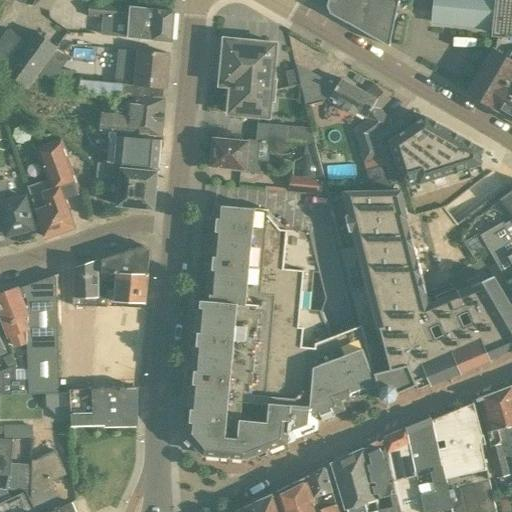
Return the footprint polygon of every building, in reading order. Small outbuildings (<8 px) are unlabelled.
[(331,15),(390,47),(399,0),(329,0),(328,6),(331,15)] [(511,0),(435,0),(433,22),(433,29),(493,35),(511,37),(511,0)] [(89,4),(88,18),(103,20),(103,18),(104,5),(89,4)] [(129,38),(171,41),(174,11),(172,11),(104,5),(103,18),(102,35),(129,38)] [(0,88),(18,102),(28,88),(6,72),(35,32),(34,31),(27,42),(9,27),(0,39),(0,88)] [(57,48),(35,32),(6,72),(28,88),(40,72),(57,48)] [(276,44),(225,39),(220,86),(231,87),(229,114),(269,118),(276,44)] [(68,56),(57,48),(40,72),(51,80),(68,56)] [(140,50),(137,85),(137,86),(166,89),(166,87),(167,87),(170,52),(140,50)] [(511,51),(507,59),(495,52),(470,93),(511,118),(511,51)] [(290,71),(292,84),(304,82),(307,101),(327,98),(321,66),(290,71)] [(137,86),(137,85),(56,78),(55,95),(80,97),(80,93),(134,96),(133,114),(102,111),(101,121),(90,119),(89,130),(162,137),(165,100),(165,99),(166,89),(137,86)] [(353,129),(355,136),(381,109),(391,100),(374,83),(363,94),(341,81),(329,102),(355,117),(357,113),(367,119),(353,129)] [(0,105),(3,107),(9,99),(0,92),(0,105)] [(389,126),(375,136),(391,186),(398,183),(386,144),(384,139),(416,117),(411,111),(393,124),(389,126)] [(425,117),(390,141),(403,182),(418,177),(420,183),(481,164),(481,161),(482,159),(483,149),(435,122),(425,117)] [(305,145),(318,143),(316,129),(287,126),(286,143),(305,145)] [(117,136),(114,164),(158,169),(161,140),(117,136)] [(31,198),(45,238),(70,229),(72,222),(65,205),(68,204),(66,199),(81,194),(62,140),(37,149),(48,179),(27,186),(31,198)] [(231,171),(259,174),(261,161),(254,160),(256,144),(215,140),(215,144),(213,145),(212,152),(214,154),(213,166),(231,168),(231,171)] [(318,143),(305,145),(302,177),(290,176),(288,192),(324,196),(324,188),(326,188),(318,143)] [(116,164),(97,162),(96,178),(112,179),(115,178),(121,178),(119,206),(154,210),(158,173),(122,169),(116,168),(116,164)] [(381,164),(365,169),(370,184),(385,180),(381,164)] [(0,217),(3,216),(7,234),(18,231),(21,233),(29,232),(31,228),(33,228),(26,197),(12,200),(4,171),(0,172),(0,217)] [(402,189),(345,190),(351,214),(346,215),(350,232),(355,230),(369,288),(352,292),(361,326),(372,369),(376,386),(377,385),(383,400),(417,385),(419,389),(432,386),(511,351),(511,305),(495,276),(430,303),(409,219),(402,189)] [(511,191),(499,201),(511,216),(511,191)] [(199,300),(186,436),(205,457),(246,459),(290,442),(290,440),(317,429),(317,420),(345,408),(342,399),(376,386),(372,369),(361,326),(334,337),(324,311),(302,309),(306,271),(286,268),(290,230),(283,230),(269,215),(269,210),(217,206),(207,300),(199,300)] [(511,284),(511,237),(507,229),(503,221),(481,234),(503,268),(511,284)] [(101,273),(105,273),(148,275),(150,250),(144,245),(102,259),(101,273)] [(74,269),(75,306),(107,305),(107,296),(98,296),(97,261),(74,269)] [(105,273),(106,273),(105,281),(115,282),(114,301),(146,304),(148,275),(105,273)] [(57,275),(22,287),(26,300),(27,343),(28,372),(29,371),(31,394),(60,393),(57,275)] [(22,287),(0,294),(0,312),(9,337),(11,336),(15,347),(27,343),(26,300),(22,287)] [(104,307),(102,326),(142,329),(144,309),(104,307)] [(102,326),(100,345),(141,348),(142,329),(102,326)] [(100,345),(99,364),(139,368),(141,348),(100,345)] [(7,368),(2,370),(16,366),(11,353),(3,357),(7,368)] [(99,364),(97,386),(137,387),(139,368),(99,364)] [(0,371),(0,376),(0,395),(7,395),(7,397),(29,396),(29,395),(30,394),(31,394),(29,371),(28,372),(16,372),(16,366),(2,370),(0,371)] [(511,387),(497,393),(506,427),(504,427),(511,455),(511,454),(511,451),(511,446),(511,445),(511,387)] [(71,395),(72,426),(105,425),(105,427),(134,426),(137,426),(137,389),(98,390),(71,390),(71,395)] [(503,457),(511,455),(504,427),(506,427),(497,393),(479,401),(497,477),(507,474),(503,457)] [(0,434),(5,434),(5,437),(32,439),(33,426),(7,424),(9,405),(29,405),(29,396),(7,397),(7,398),(0,397),(0,434)] [(449,511),(496,511),(479,435),(482,435),(474,402),(474,401),(454,409),(432,419),(449,511)] [(449,511),(432,419),(407,429),(407,432),(424,511),(449,511)] [(385,439),(401,511),(424,511),(407,432),(407,429),(407,428),(385,439)] [(14,440),(0,439),(0,475),(12,476),(14,440)] [(363,449),(378,511),(401,511),(385,439),(363,449)] [(378,511),(363,449),(333,464),(345,507),(347,511),(378,511)] [(32,461),(31,498),(31,499),(36,511),(76,511),(72,502),(61,507),(50,482),(67,474),(56,450),(32,461)] [(318,511),(339,511),(325,467),(309,476),(318,511)] [(318,511),(309,476),(277,492),(282,511),(318,511)] [(6,489),(0,488),(0,511),(36,511),(31,499),(31,498),(27,491),(12,499),(6,489)] [(278,511),(273,495),(238,511),(278,511)]
